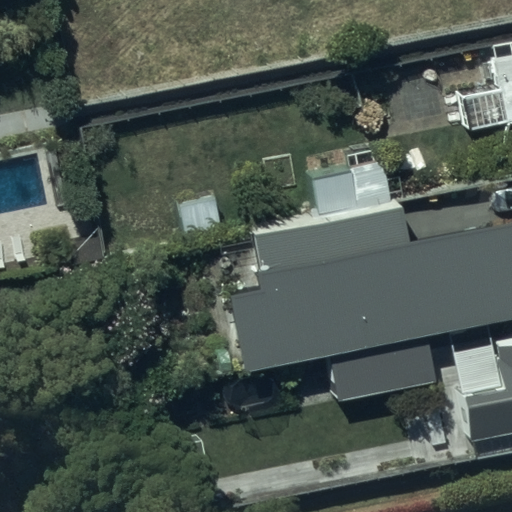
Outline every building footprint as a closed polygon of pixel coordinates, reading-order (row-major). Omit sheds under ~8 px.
[(511,33),(511,31),(484,37),(493,78),(455,87),(463,123),(511,112),(511,33)] [(304,210),(384,193),(375,151),(341,158),(342,163),(303,171),(310,201),(302,203),(304,210)] [(384,193),(304,210),(242,222),(247,253),(242,253),(245,274),(217,279),(232,356),(318,339),(417,321),(511,300),(511,201),(395,226),(390,192),(384,193)] [(511,326),(486,331),(483,320),(440,329),(465,450),(511,440),(511,326)] [(417,321),(318,339),(328,391),(427,372),(417,321)]
